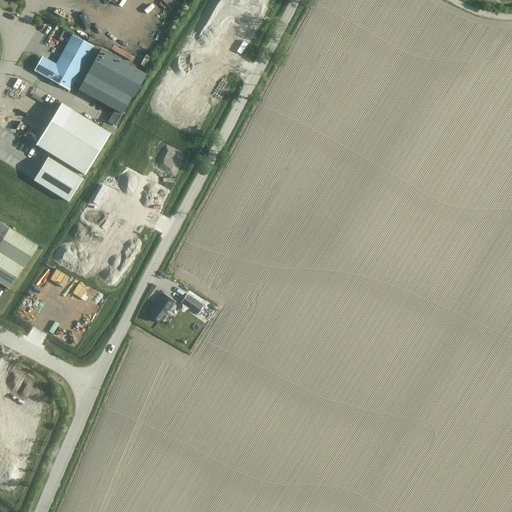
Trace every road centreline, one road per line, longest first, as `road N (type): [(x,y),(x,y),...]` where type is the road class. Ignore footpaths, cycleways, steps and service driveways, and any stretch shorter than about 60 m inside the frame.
road 1 (tertiary): [(94,385),(296,0)]
road 2 (tertiary): [(40,511),(94,385)]
